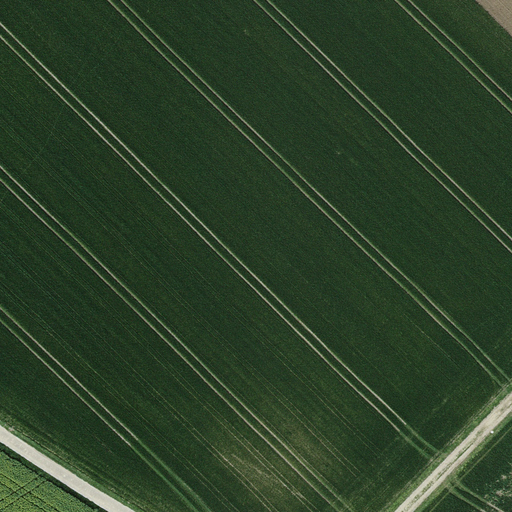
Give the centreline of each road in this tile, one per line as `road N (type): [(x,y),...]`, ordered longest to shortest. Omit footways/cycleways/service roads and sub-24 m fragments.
road 1 (track): [(411,511),(511,408)]
road 2 (track): [(0,436),(120,511)]
